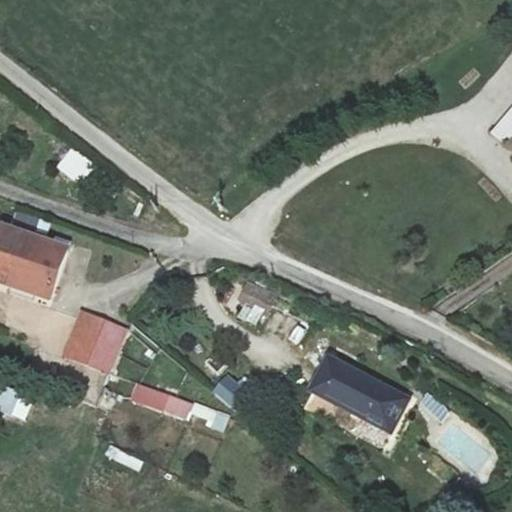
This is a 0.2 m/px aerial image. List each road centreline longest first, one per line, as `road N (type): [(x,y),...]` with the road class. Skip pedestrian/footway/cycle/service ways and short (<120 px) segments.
road 1 (unclassified): [(511,378),(223,236)]
road 2 (unclassified): [(223,236),(0,61)]
road 3 (residential): [(223,236),(176,250),(0,187)]
